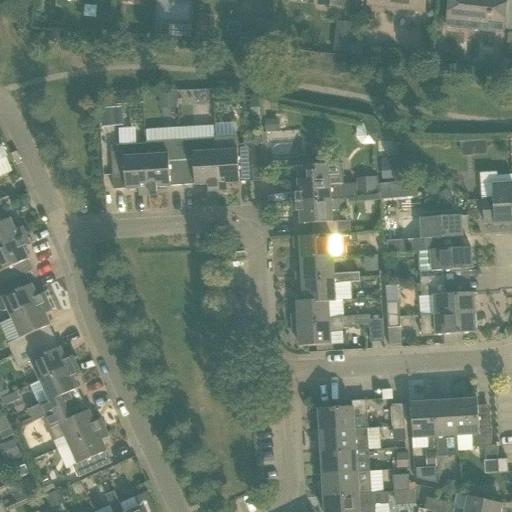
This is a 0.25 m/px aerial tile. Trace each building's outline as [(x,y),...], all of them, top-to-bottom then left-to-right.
[(318,0),(317,5),(343,8),(343,0),(318,0)] [(369,0),(368,6),(424,12),(425,0),(369,0)] [(450,0),(447,27),(503,33),(503,30),(506,0),(450,0)] [(215,17),(198,15),(195,38),(212,41),(215,17)] [(271,21),(255,19),(253,32),(246,31),(244,44),(268,47),(268,46),(271,21)] [(353,23),(337,21),(335,36),(351,38),(353,23)] [(192,25),(161,23),(161,36),(191,38),(192,25)] [(511,66),(511,62),(509,58),(504,57),(497,62),(498,67),(499,70),(503,71),(504,71),(505,71),(511,66)] [(177,106),(177,92),(163,93),(163,106),(177,106)] [(251,116),(260,116),(260,101),(260,99),(259,99),(251,99),(251,116)] [(100,120),(122,118),(121,107),(99,108),(100,120)] [(280,119),(265,120),(266,132),(280,132),(280,119)] [(380,134),(372,124),(366,122),(357,128),(356,137),(362,145),(376,144),(375,138),(380,134)] [(138,127),(111,129),(112,144),(139,143),(138,127)] [(252,180),(251,169),(250,144),(263,143),(262,141),(262,138),(244,139),(244,144),(238,144),(237,136),(215,138),(218,191),(228,190),(228,183),(254,181),(253,180),(252,180)] [(0,159),(8,156),(0,137),(0,159)] [(208,191),(218,191),(215,138),(180,140),(183,185),(195,184),(195,185),(208,184),(208,191)] [(171,186),(183,185),(180,140),(148,143),(146,143),(149,195),(159,194),(159,187),(171,186)] [(250,144),(251,169),(264,168),(263,153),(268,152),(267,140),(262,141),(263,143),(250,144)] [(117,146),(117,152),(112,153),(113,178),(126,177),(126,189),(139,188),(139,196),(149,195),(146,143),(117,145),(117,146)] [(383,179),(398,178),(397,157),(381,158),(383,179)] [(295,167),(297,193),(293,193),(293,192),(291,192),(292,202),(344,199),(357,198),(356,184),(344,185),(342,163),(295,167)] [(495,225),(511,223),(511,170),(511,178),(511,183),(498,185),(497,172),(481,173),(482,198),(483,211),(484,223),(495,222),(495,225)] [(377,178),(358,179),(359,199),(379,198),(377,178)] [(392,199),(391,183),(380,184),(381,199),(392,199)] [(313,223),(314,236),(338,234),(337,221),(333,222),(332,212),(345,211),(344,199),(292,202),(293,212),(294,212),(294,211),(300,211),(301,224),(313,223)] [(0,210),(0,246),(26,235),(22,226),(16,230),(11,218),(5,221),(0,210)] [(462,216),(442,217),(406,219),(407,239),(387,241),(388,253),(430,251),(430,252),(439,251),(439,250),(438,238),(463,236),(462,216)] [(339,235),(338,234),(314,236),(294,237),(295,248),(301,248),(302,260),(333,257),(346,256),(345,243),(358,242),(357,233),(339,235)] [(26,235),(0,246),(0,283),(26,272),(26,274),(33,271),(28,260),(29,259),(24,248),(30,245),(26,235)] [(460,282),(459,269),(473,269),(472,248),(439,250),(439,251),(430,252),(431,271),(420,271),(421,284),(460,282)] [(334,274),(333,257),(302,260),(302,271),(296,271),(297,282),(334,279),(334,274)] [(9,309),(12,317),(48,301),(44,293),(37,296),(32,284),(31,285),(26,274),(26,272),(0,283),(0,310),(4,312),(9,309)] [(346,273),(347,282),(359,281),(359,277),(359,272),(346,273)] [(334,283),(347,282),(346,273),(334,274),(334,279),(297,282),(297,291),(303,290),(304,301),(304,302),(329,301),(336,300),(334,283)] [(474,293),(461,293),(460,282),(421,284),(421,296),(431,295),(433,315),(433,316),(476,313),(474,293)] [(12,354),(54,335),(50,326),(51,325),(45,314),(52,311),(48,301),(12,317),(13,319),(12,320),(21,339),(8,344),(12,354)] [(329,318),(330,318),(329,301),(304,302),(304,301),(297,301),(298,315),(292,315),(292,325),(329,323),(329,318)] [(388,318),(400,317),(399,302),(398,302),(387,303),(388,318)] [(433,315),(421,316),(422,336),(477,333),(476,313),(433,316),(433,315)] [(355,321),(355,316),(342,316),(342,317),(342,327),(355,326),(355,321)] [(300,347),(332,345),(334,344),(333,332),(343,331),(342,327),(342,317),(330,318),(329,318),(329,323),(292,325),(293,334),(299,334),(300,347)] [(385,342),(383,322),(383,319),(370,320),(370,321),(355,321),(355,326),(366,325),(370,329),(371,342),(385,342)] [(31,362),(39,380),(76,364),(73,356),(66,359),(61,347),(60,348),(54,335),(12,354),(14,358),(17,365),(19,368),(31,362)] [(39,380),(40,382),(49,400),(39,405),(28,410),(34,423),(42,419),(42,417),(83,399),(78,389),(79,388),(74,377),(81,374),(76,364),(39,380)] [(10,403),(7,396),(2,398),(5,406),(10,403)] [(42,417),(42,419),(53,442),(54,441),(57,448),(68,443),(104,426),(101,419),(94,422),(89,410),(88,411),(83,399),(42,417)] [(437,402),(434,402),(436,449),(437,456),(459,455),(458,450),(455,401),(438,402),(438,399),(437,399),(437,402)] [(455,401),(458,450),(474,449),(474,447),(485,446),(486,455),(498,455),(497,445),(492,446),(491,422),(490,412),(479,412),(478,399),(455,401)] [(368,413),(367,400),(352,401),(353,407),(319,409),(319,413),(317,413),(317,414),(319,414),(320,431),(354,428),(353,417),(365,416),(368,413)] [(412,403),(413,423),(414,439),(429,438),(429,449),(436,449),(434,402),(431,402),(431,400),(429,400),(430,402),(412,403)] [(392,404),(393,424),(393,430),(405,430),(404,404),(392,404)] [(104,426),(68,443),(78,464),(74,466),(79,478),(112,462),(107,451),(108,451),(102,440),(109,437),(104,426)] [(372,448),(383,447),(382,427),(371,428),(372,448)] [(10,428),(0,432),(0,433),(3,440),(14,435),(10,428)] [(354,429),(354,428),(320,431),(321,449),(319,449),(319,450),(321,450),(321,452),(368,449),(367,428),(354,429)] [(406,441),(405,430),(393,430),(394,442),(406,441)] [(0,446),(0,448),(6,462),(22,455),(15,440),(0,446)] [(370,471),(368,449),(321,452),(322,456),(319,456),(319,457),(322,457),(323,474),(370,471)] [(426,452),(427,467),(437,466),(436,451),(426,452)] [(408,453),(396,453),(397,468),(409,468),(408,453)] [(509,473),(508,459),(498,459),(498,473),(509,473)] [(29,474),(25,465),(18,468),(22,477),(29,474)] [(436,468),(416,468),(417,479),(436,483),(436,468)] [(324,496),(376,493),(376,491),(374,490),(371,490),(370,471),(323,474),(324,492),(321,492),(321,493),(324,493),(324,496)] [(394,492),(395,492),(415,490),(415,483),(409,483),(409,475),(393,476),(394,492)] [(18,504),(40,495),(40,494),(33,478),(11,488),(18,504)] [(56,489),(51,479),(49,480),(40,484),(45,494),(56,489)] [(457,494),(459,482),(446,479),(443,491),(456,494),(457,494)] [(499,487),(484,484),(482,495),(497,498),(499,487)] [(65,503),(60,490),(47,495),(52,508),(65,503)] [(396,504),(416,504),(416,498),(415,490),(395,492),(396,504)] [(111,506),(119,502),(114,491),(106,495),(111,506)] [(157,511),(149,492),(140,495),(121,505),(119,502),(111,506),(113,511),(157,511)] [(324,500),(325,511),(375,511),(375,505),(389,504),(388,492),(376,493),(324,496),(324,499),(322,499),(322,500),(324,500)] [(454,503),(427,497),(424,509),(431,511),(437,511),(500,511),(503,504),(495,502),(456,494),(454,503)]
